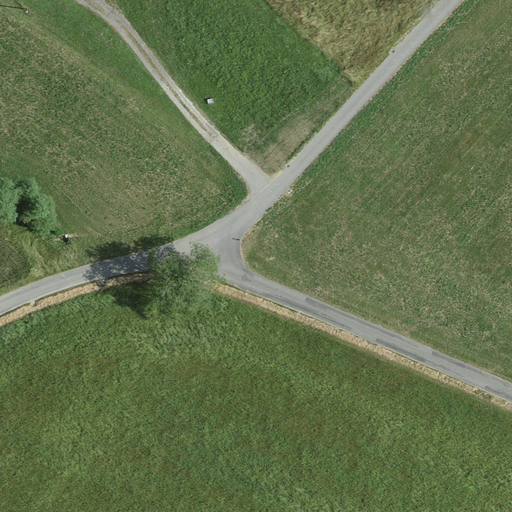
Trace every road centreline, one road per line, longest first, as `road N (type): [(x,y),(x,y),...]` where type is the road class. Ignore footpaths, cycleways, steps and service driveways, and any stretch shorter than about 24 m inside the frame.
road 1 (unclassified): [(199,259),(310,159),(452,0)]
road 2 (unclassified): [(199,259),(511,393)]
road 3 (unclassified): [(0,308),(140,261),(199,259)]
